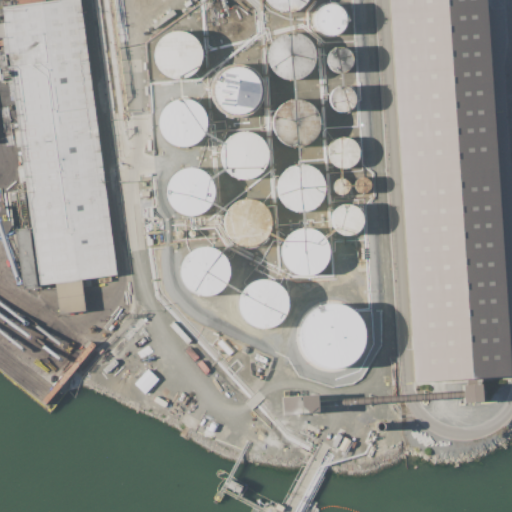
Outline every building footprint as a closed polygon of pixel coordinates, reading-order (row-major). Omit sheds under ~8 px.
[(80,0),(117,276),(81,280),(85,311),(59,314),(55,283),(39,285),(31,223),(27,223),(25,207),(29,207),(27,192),(23,192),(21,176),(25,176),(21,145),(17,146),(15,130),(18,129),(14,99),(11,100),(9,83),(12,83),(8,52),(5,53),(3,37),(6,37),(6,36),(0,37),(0,22),(4,22),(2,6),(52,0),(80,0)] [(253,26),(248,34),(240,39),(231,41),(222,39),(214,34),(209,26),(207,17),(209,8),(214,0),(248,0),(253,8),(255,17),(253,26)] [(306,0),(303,5),(295,10),(286,12),(277,10),(269,5),(265,0),(306,0)] [(388,0),(484,0),(510,376),(414,383),(388,0)] [(342,25),(338,30),(333,34),(327,35),(321,34),(316,30),(312,25),(311,19),(312,13),(316,8),(321,4),(327,3),(333,4),(338,8),(342,13),(343,19),(342,25)] [(172,9),(175,14),(154,29),(151,24),(172,9)] [(199,64),(194,72),(186,77),(177,79),(167,77),(160,72),(155,64),(153,55),(155,46),(160,38),(167,33),(177,31),(186,33),(194,38),(199,46),(201,55),(199,64)] [(313,65),(308,73),(300,78),(291,80),(282,78),(274,73),(269,65),(267,56),(269,47),(274,39),(282,34),(291,32),(300,34),(308,39),(313,47),(315,56),(313,65)] [(350,64),(347,68),(343,71),(339,72),(334,71),(330,68),(327,64),(326,59),(327,55),(330,51),(334,48),(339,47),(343,48),(347,51),(350,55),(351,59),(350,64)] [(257,100),(252,108),(244,113),(235,115),(226,113),(218,108),(213,100),(211,91),(213,82),(218,74),(226,69),(235,67),(244,69),(252,74),(257,82),(259,91),(257,100)] [(353,103),(350,107),(346,110),(341,111),(336,110),(332,107),(330,103),(329,99),(330,94),(332,90),(336,87),(341,86),(346,87),(350,90),(353,94),(354,99),(353,103)] [(203,132),(198,140),(190,145),(181,147),(172,145),(164,140),(159,132),(157,123),(159,113),(164,106),(172,101),(181,99),(190,101),(198,106),(203,113),(205,123),(203,132)] [(318,132),(313,140),(305,145),(296,147),(287,145),(279,140),(274,132),(272,123),(274,114),(279,106),(287,101),(296,99),(305,101),(313,106),(318,114),(320,123),(318,132)] [(266,164),(261,172),(253,177),(244,179),(235,177),(227,172),(222,164),(220,155),(222,146),(227,138),(235,133),(244,131),(253,133),(261,138),(266,146),(268,155),(266,164)] [(358,159),(355,164),(350,167),(344,168),(338,167),(333,164),(329,159),(328,153),(329,147),(333,141),(338,138),(344,137),(350,138),(355,141),(358,147),(360,153),(358,159)] [(320,197),(315,205),(307,210),(298,212),(289,210),(281,205),(276,197),(274,188),(276,179),(281,171),(289,166),(298,164),(307,166),(315,171),(320,179),(322,188),(320,197)] [(212,201),(207,209),(199,214),(190,216),(181,214),(173,209),(168,201),(166,192),(168,183),(173,175),(181,170),(190,168),(199,170),(207,175),(212,183),(214,192),(212,201)] [(370,188),(368,191),(365,193),(362,193),(359,193),(356,191),(354,188),(353,185),(354,182),(356,179),(359,177),(362,176),(365,177),(368,179),(370,182),(370,185),(370,188)] [(348,190),(346,193),(344,194),(340,195),(337,194),(334,193),(333,190),(332,187),(333,183),(334,180),(337,179),(340,178),(344,179),(346,180),(348,183),(349,187),(348,190)] [(270,231),(265,239),(257,244),(248,246),(238,244),(231,239),(225,231),(224,222),(225,213),(231,205),(238,200),(248,198),(257,200),(265,205),(270,213),(272,222),(270,231)] [(360,225),(357,231),(352,234),(346,235),(340,234),(335,231),(331,225),(330,219),(331,213),(335,208),(340,205),(346,204),(352,205),(357,208),(360,213),(362,219),(360,225)] [(14,229),(29,227),(37,286),(22,288),(14,229)] [(326,261),(321,269),(313,274),(304,276),(295,274),(287,269),(282,261),(280,252),(282,243),(287,235),(295,230),(304,228),(313,230),(321,235),(326,243),(328,252),(326,261)] [(227,280),(222,288),(214,294),(204,295),(195,294),(187,288),(181,280),(180,271),(181,261),(187,253),(195,248),(204,246),(214,248),(222,253),(227,261),(229,271),(227,280)] [(285,313),(280,322),(272,327),(263,329),(253,327),(245,322),(240,313),(238,304),(240,295),(245,286),(253,281),(263,279),(272,281),(280,286),(285,295),(287,304),(285,313)] [(361,349),(354,359),(343,367),(330,369),(318,367),(307,359),(300,349),(298,336),(300,324),(307,313),(318,306),(330,303),(343,306),(354,313),(361,324),(363,336),(361,349)] [(462,385),(480,384),(481,402),(463,403),(462,385)] [(278,397),(317,394),(318,412),(279,415),(278,397)] [(350,440),(344,452),(338,448),(344,437),(350,440)]
